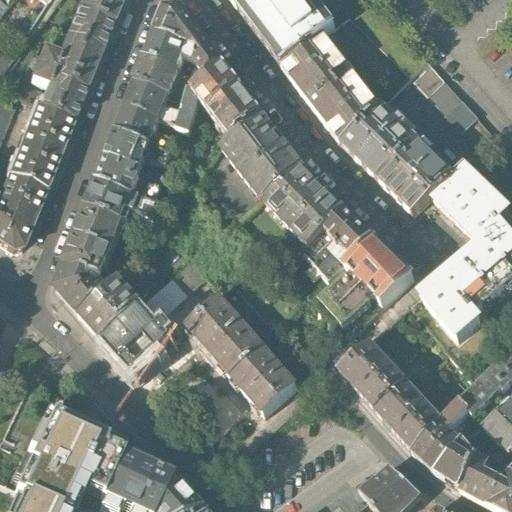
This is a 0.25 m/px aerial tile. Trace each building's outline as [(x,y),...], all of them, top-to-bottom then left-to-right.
[(32,0),(46,11),(54,0),(32,0)] [(85,0),(67,44),(100,58),(109,36),(124,0),(85,0)] [(226,0),(240,19),(264,0),(226,0)] [(264,0),(240,19),(244,25),(283,75),(324,45),(336,36),(309,0),(264,0)] [(412,87),(429,71),(369,10),(351,26),(412,87)] [(166,13),(156,40),(201,60),(197,70),(196,71),(207,86),(223,72),(205,46),(178,11),(171,11),(166,13)] [(145,66),(179,79),(185,65),(197,70),(201,60),(156,40),(146,64),(145,66)] [(100,58),(67,44),(59,63),(43,56),(31,86),(47,93),(40,111),(73,125),(87,91),(100,58)] [(299,97),(314,116),(353,83),(328,50),(324,45),(283,75),(287,80),(299,97)] [(0,54),(0,83),(19,57),(0,54)] [(135,92),(169,105),(179,79),(145,66),(143,73),(135,92)] [(227,77),(223,72),(207,86),(195,96),(192,96),(210,119),(240,93),(227,77)] [(479,129),(432,75),(416,91),(463,142),(479,129)] [(353,83),(314,116),(329,135),(342,152),(379,118),(353,83)] [(134,95),(126,116),(159,130),(180,138),(183,125),(165,118),(169,105),(135,92),(134,95)] [(252,109),(240,93),(210,119),(230,146),(261,122),(252,109)] [(9,180),(46,194),(59,159),(73,125),(40,111),(34,109),(26,129),(29,130),(18,158),(15,157),(6,178),(9,180)] [(124,120),(116,140),(171,163),(175,148),(161,142),(158,146),(154,144),(159,130),(126,116),(124,120)] [(379,118),(342,152),(362,173),(378,189),(418,152),(382,116),(379,118)] [(263,208),(301,173),(283,150),(261,122),(230,146),(222,156),(263,208)] [(108,160),(107,165),(141,178),(148,160),(153,163),(151,170),(167,175),(171,163),(116,140),(108,160)] [(455,189),(418,152),(378,189),(398,209),(415,226),(434,209),(455,189)] [(99,186),(97,189),(157,214),(161,198),(137,187),(141,178),(107,165),(105,168),(99,186)] [(324,197),(301,173),(263,208),(309,255),(346,220),(324,197)] [(455,189),(434,209),(451,226),(477,254),(479,257),(435,295),(424,304),(461,348),(511,305),(511,230),(506,223),(510,219),(506,214),(503,214),(466,178),(455,189)] [(0,245),(13,254),(22,252),(34,223),(46,194),(9,180),(0,202),(0,245)] [(96,193),(88,214),(122,229),(127,216),(153,231),(157,214),(97,189),(96,193)] [(71,256),(107,270),(122,229),(88,214),(84,224),(71,256)] [(303,260),(329,288),(345,273),(373,247),(350,224),(346,220),(309,255),(303,260)] [(322,308),(333,323),(395,269),(391,265),(373,247),(345,273),(356,286),(347,285),(322,308)] [(107,270),(71,256),(66,268),(63,278),(57,293),(78,319),(120,281),(107,270)] [(145,303),(159,319),(208,277),(193,259),(145,303)] [(398,272),(395,269),(333,323),(345,337),(373,313),(373,303),(384,317),(415,289),(398,272)] [(100,344),(137,312),(142,309),(120,281),(78,319),(89,331),(100,344)] [(227,373),(259,344),(220,299),(187,327),(205,348),(227,373)] [(168,347),(137,312),(100,344),(131,380),(150,364),(168,347)] [(259,344),(227,373),(266,417),(282,403),(298,389),(259,344)] [(357,394),(374,415),(408,384),(373,344),(337,372),(357,394)] [(459,493),(479,456),(463,440),(451,432),(468,414),(472,419),(498,393),(504,393),(511,386),(511,356),(461,402),(442,421),(411,455),(429,473),(433,477),(454,490),(459,493)] [(442,421),(408,384),(374,415),(394,435),(411,455),(442,421)] [(511,400),(510,399),(496,412),(511,428),(511,400)] [(511,472),(511,473),(511,428),(496,412),(481,427),(509,454),(511,450),(511,472)] [(65,511),(72,500),(78,503),(87,484),(103,492),(121,452),(106,445),(108,440),(53,413),(45,429),(39,427),(28,451),(33,453),(15,492),(24,496),(21,502),(15,499),(9,511),(65,511)] [(200,511),(202,511),(170,475),(121,452),(103,492),(100,497),(131,511),(200,511)] [(511,511),(511,473),(502,480),(486,472),(490,462),(479,456),(459,493),(493,511),(511,511)] [(388,469),(358,492),(367,504),(374,511),(402,511),(419,497),(402,482),(388,469)] [(358,492),(353,486),(317,511),(355,511),(367,504),(358,492)]
